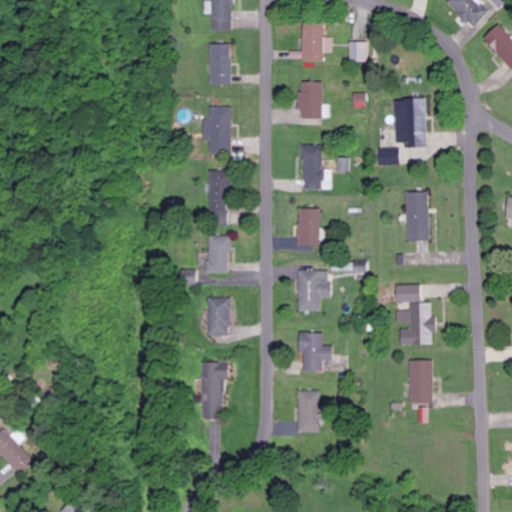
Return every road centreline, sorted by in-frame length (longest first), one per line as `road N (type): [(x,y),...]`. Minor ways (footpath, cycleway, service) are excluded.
road 1 (residential): [(489,511),(470,80),(433,26),(374,0)]
road 2 (residential): [(265,0),(265,423),(250,456),(193,511)]
